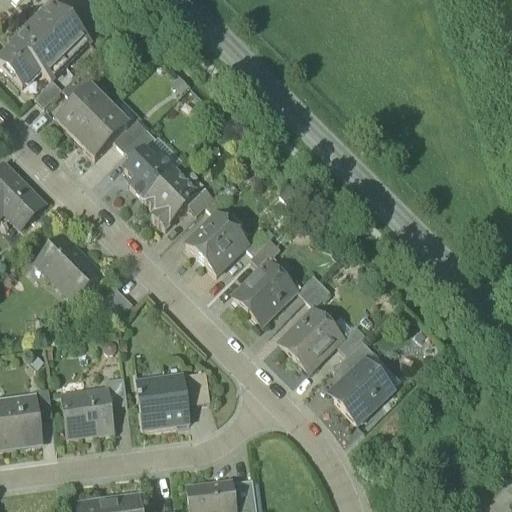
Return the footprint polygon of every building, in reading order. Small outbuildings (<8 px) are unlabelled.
[(12,52),(14,54),(38,78),(46,85),(62,70),(85,46),(52,13),(12,52)] [(90,51),(85,46),(62,70),(66,74),(90,51)] [(0,72),(21,94),(38,78),(14,54),(0,67),(0,72)] [(52,88),(66,74),(62,70),(46,85),(50,90),(52,88)] [(84,75),(62,97),(73,108),(89,93),(90,93),(96,87),(84,75)] [(44,115),(62,97),(52,88),(50,90),(34,106),(44,115)] [(55,126),(74,146),(109,112),(90,93),(89,93),(73,108),(55,126)] [(109,112),(127,131),(134,125),(146,137),(149,134),(118,103),(109,112)] [(127,131),(109,112),(74,146),(94,166),(112,148),(128,132),(127,131)] [(112,148),(124,159),(146,137),(134,125),(127,131),(128,132),(112,148)] [(155,146),(146,137),(124,159),(132,168),(144,156),(145,157),(156,146),(155,146)] [(159,162),(173,177),(182,168),(157,144),(155,146),(156,146),(145,157),(154,166),(159,162)] [(128,192),(143,207),(173,177),(159,162),(154,166),(145,157),(144,156),(132,168),(123,177),(133,187),(128,192)] [(0,215),(2,217),(20,235),(44,212),(3,171),(0,174),(0,215)] [(229,188),(239,198),(252,186),(243,176),(229,188)] [(151,223),(164,236),(187,214),(199,203),(199,202),(174,177),(143,207),(155,218),(151,223)] [(286,194),(278,202),(284,208),(292,200),(286,194)] [(187,214),(196,223),(204,214),(213,206),(204,197),(199,202),(199,203),(187,214)] [(204,214),(213,223),(216,220),(230,206),(221,198),(213,206),(204,214)] [(185,251),(215,282),(244,254),(247,251),(216,220),(213,223),(185,251)] [(263,240),(269,246),(284,232),(278,225),(263,240)] [(244,254),(252,263),(269,246),(263,240),(261,238),(247,251),(244,254)] [(34,269),(73,308),(101,281),(62,241),(34,269)] [(280,257),(269,246),(252,263),(249,266),(259,276),(266,269),(267,269),(280,257)] [(248,318),(261,331),(280,313),(280,314),(296,299),(300,295),(283,278),(279,282),(267,269),(266,269),(259,276),(255,280),(256,281),(232,305),(247,319),(248,318)] [(296,299),(304,307),(321,290),(313,282),(300,295),(296,299)] [(329,299),(321,290),(304,307),(312,316),(329,299)] [(96,313),(113,330),(132,312),(115,294),(96,313)] [(291,364),(306,379),(329,356),(330,357),(334,353),(342,346),(341,345),(329,333),(312,316),(297,331),(298,332),(279,350),(292,363),(291,364)] [(341,345),(351,336),(339,324),(329,333),(341,345)] [(334,353),(344,363),(361,347),(364,343),(354,333),(351,336),(341,345),(342,346),(334,353)] [(373,360),(361,347),(344,363),(331,376),(342,387),(362,368),(363,369),(366,366),(373,360)] [(366,366),(393,396),(401,388),(373,360),(366,366)] [(374,402),(380,408),(393,396),(366,366),(363,369),(385,393),(374,402)] [(333,405),(356,431),(380,408),(374,402),(385,393),(363,369),(362,368),(342,387),(337,391),(342,397),(333,405)] [(182,382),(186,412),(209,409),(205,379),(182,382)] [(138,409),(142,436),(176,432),(176,428),(188,427),(186,412),(182,382),(136,388),(138,404),(137,405),(137,409),(138,409)] [(107,396),(109,414),(126,411),(123,384),(104,386),(105,396),(107,396)] [(328,400),(333,405),(342,397),(337,391),(328,400)] [(34,404),(37,425),(51,423),(48,396),(32,398),(33,404),(34,404)] [(61,402),(66,444),(112,438),(109,414),(107,396),(105,396),(61,402)] [(0,414),(0,454),(41,449),(37,425),(34,404),(33,404),(14,406),(15,412),(0,414)] [(255,511),(252,487),(230,490),(233,511),(255,511)] [(186,495),(188,511),(233,511),(230,490),(230,489),(186,495)] [(138,511),(137,501),(135,502),(135,505),(99,510),(99,506),(76,509),(76,511),(138,511)] [(135,502),(99,506),(99,510),(135,505),(135,502)]
